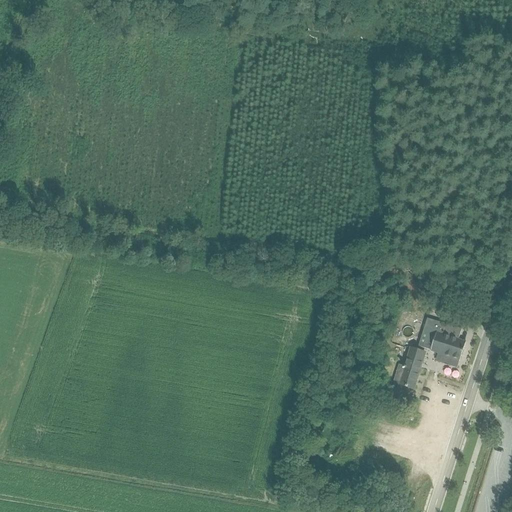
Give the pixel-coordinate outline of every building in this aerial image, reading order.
[(454,288),(441,286),(440,293),(453,295),(454,288)] [(431,351),(451,358),(460,361),(466,342),(459,340),(462,330),(428,319),(419,347),(431,351)] [(389,386),(385,397),(391,399),(392,396),(399,398),(398,399),(399,399),(400,397),(403,395),(401,392),(402,390),(399,389),(400,385),(414,390),(425,353),(412,349),(407,364),(405,364),(404,367),(400,366),(394,383),(395,384),(394,387),(389,386)] [(361,360),(352,358),(351,365),(360,367),(361,360)] [(354,376),(345,399),(350,400),(359,378),(354,376)] [(386,437),(402,441),(404,435),(388,430),(386,437)] [(363,440),(361,445),(370,448),(372,442),(363,440)]
